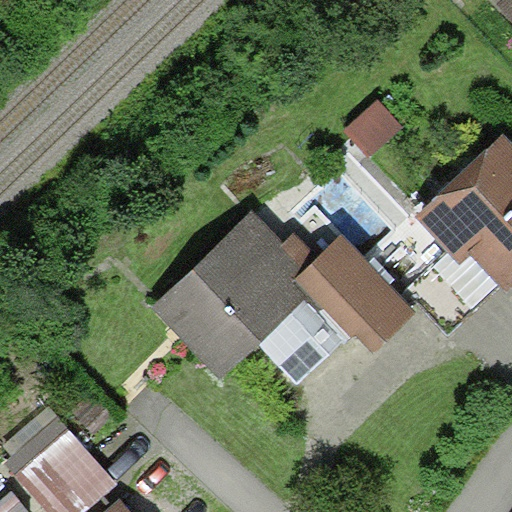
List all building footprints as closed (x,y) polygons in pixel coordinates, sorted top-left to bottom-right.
[(511,0),(494,0),(511,18),(511,0)] [(397,120),(374,96),(346,122),(369,147),(397,120)] [(419,199),(448,226),(455,218),(504,263),(509,268),(511,264),(511,133),(495,117),(419,199)] [(213,353),(246,321),(303,263),(241,202),(152,292),(213,353)] [(450,320),(504,263),(455,218),(448,226),(402,274),(450,320)] [(335,231),(303,263),(349,308),(368,327),(399,295),(335,231)] [(349,308),(303,263),(246,321),(292,366),(349,308)] [(61,421),(13,464),(55,511),(60,511),(106,471),(61,421)] [(129,511),(116,497),(99,511),(129,511)]
